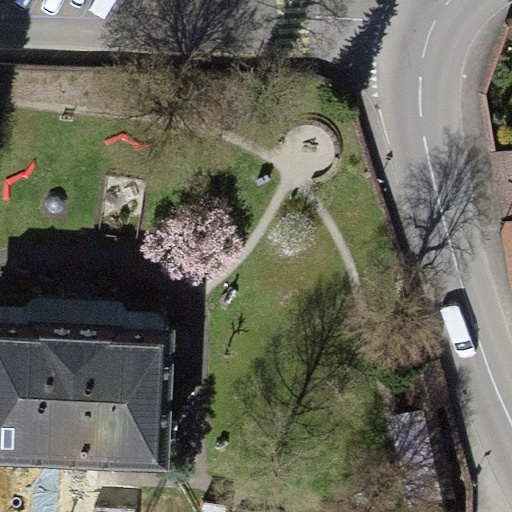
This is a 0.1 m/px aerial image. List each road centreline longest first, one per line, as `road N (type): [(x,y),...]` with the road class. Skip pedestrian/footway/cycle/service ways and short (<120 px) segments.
road 1 (residential): [(0,9),(297,3),(425,30)]
road 2 (secondary): [(425,30),(415,68),(418,108),(459,297),(511,422)]
